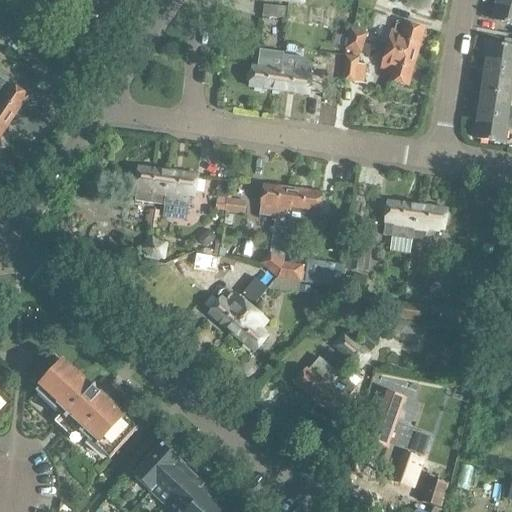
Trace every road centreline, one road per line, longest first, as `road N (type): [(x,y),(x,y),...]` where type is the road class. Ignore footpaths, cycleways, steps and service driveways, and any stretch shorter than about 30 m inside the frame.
road 1 (residential): [(325,511),(7,248)]
road 2 (residential): [(441,160),(190,121)]
road 3 (residential): [(7,248),(102,108)]
road 4 (residential): [(441,160),(469,0)]
road 5 (residential): [(102,108),(176,0)]
road 6 (residential): [(190,121),(201,0)]
